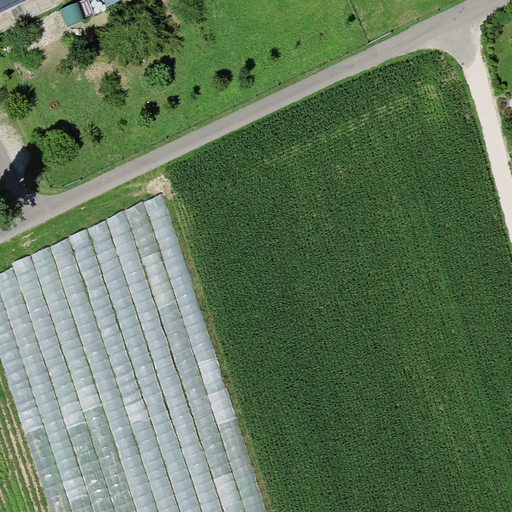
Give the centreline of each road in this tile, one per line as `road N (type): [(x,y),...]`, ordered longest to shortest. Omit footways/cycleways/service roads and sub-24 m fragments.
road 1 (residential): [(0,229),(497,0)]
road 2 (track): [(456,19),(511,197)]
